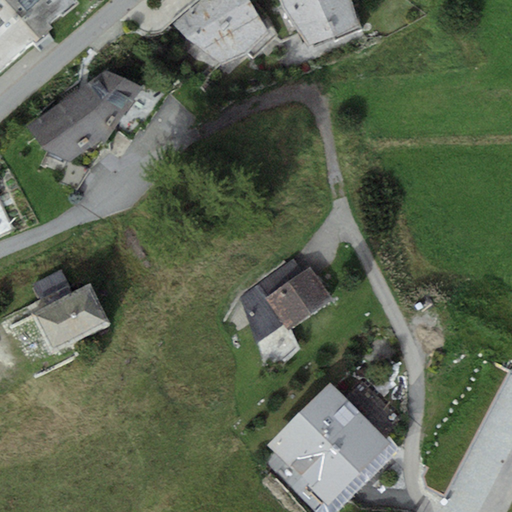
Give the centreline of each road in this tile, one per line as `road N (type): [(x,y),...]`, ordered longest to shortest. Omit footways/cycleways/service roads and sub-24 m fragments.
road 1 (residential): [(0,248),(48,231),(94,200),(166,118)]
road 2 (residential): [(133,0),(0,111)]
